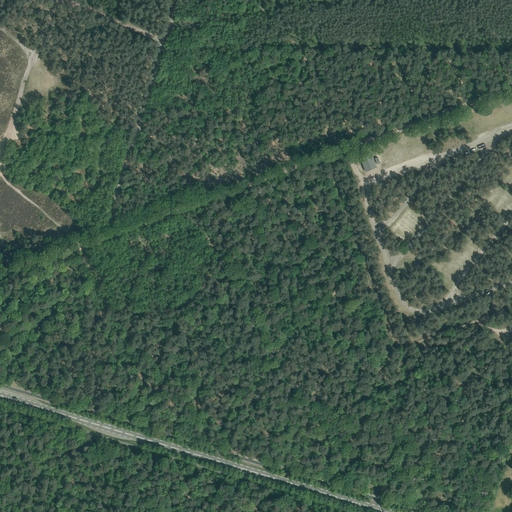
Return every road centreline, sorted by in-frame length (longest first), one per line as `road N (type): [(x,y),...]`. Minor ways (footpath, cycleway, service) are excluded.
road 1 (track): [(511,86),(0,279)]
road 2 (primary): [(384,511),(0,395)]
road 3 (track): [(511,281),(437,309),(406,308),(346,148)]
road 4 (track): [(175,0),(110,232)]
road 5 (track): [(360,185),(511,129)]
